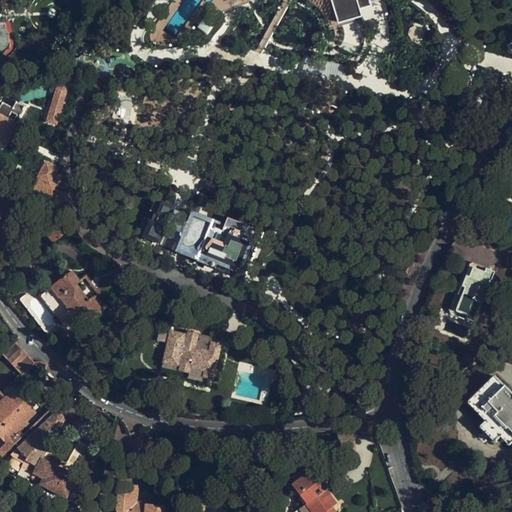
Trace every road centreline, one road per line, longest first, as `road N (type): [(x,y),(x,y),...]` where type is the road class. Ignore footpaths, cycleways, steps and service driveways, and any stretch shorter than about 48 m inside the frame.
road 1 (residential): [(0,302),(66,377),(125,412),(209,428),(388,421)]
road 2 (tertiary): [(511,128),(463,194),(427,268),(404,326),(388,421)]
